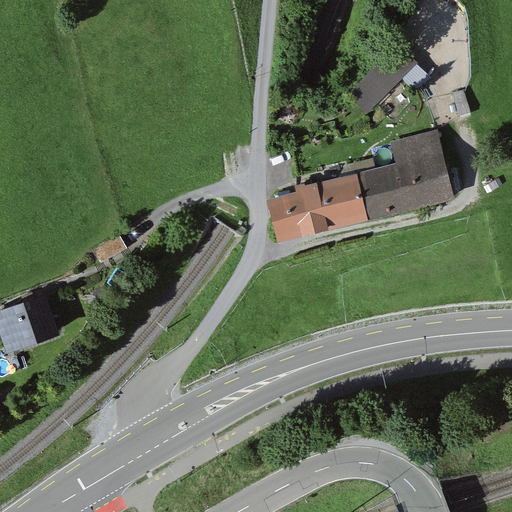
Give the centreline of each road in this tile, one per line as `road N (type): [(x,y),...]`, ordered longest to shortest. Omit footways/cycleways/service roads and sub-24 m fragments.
road 1 (primary): [(511,331),(413,340),(301,369),(196,418),(71,497)]
road 2 (tertiary): [(239,511),(296,481),(360,462),(399,473),(424,511)]
road 3 (track): [(258,184),(233,185),(166,212),(141,244),(75,279)]
